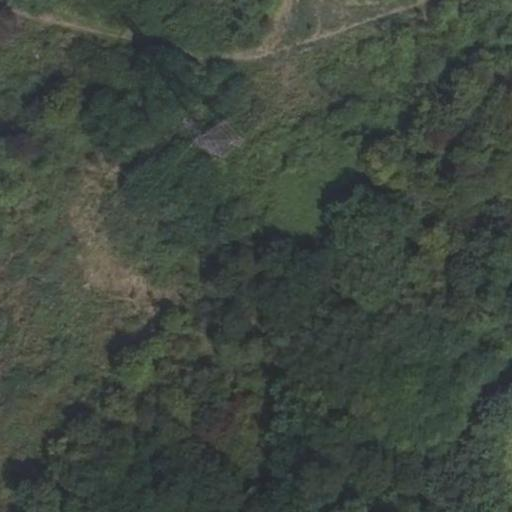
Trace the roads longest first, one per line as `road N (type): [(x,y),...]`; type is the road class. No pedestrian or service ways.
road 1 (track): [(299,24),(286,46),(219,61),(0,7)]
road 2 (track): [(422,0),(353,23),(299,24)]
